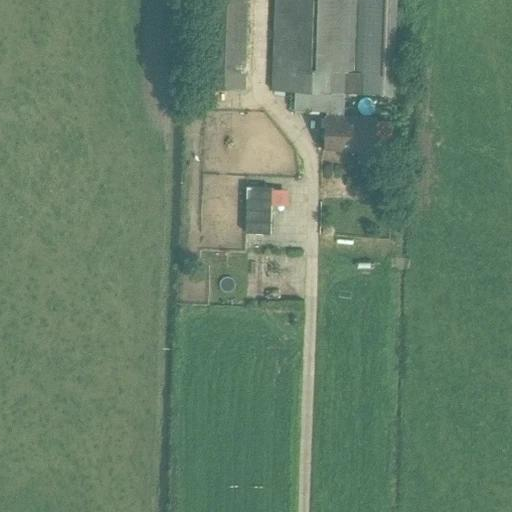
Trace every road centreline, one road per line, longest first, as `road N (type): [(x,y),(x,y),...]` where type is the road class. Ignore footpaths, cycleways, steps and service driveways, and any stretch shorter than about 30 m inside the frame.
road 1 (track): [(300,511),(311,165)]
road 2 (track): [(311,165),(268,89),(270,0)]
